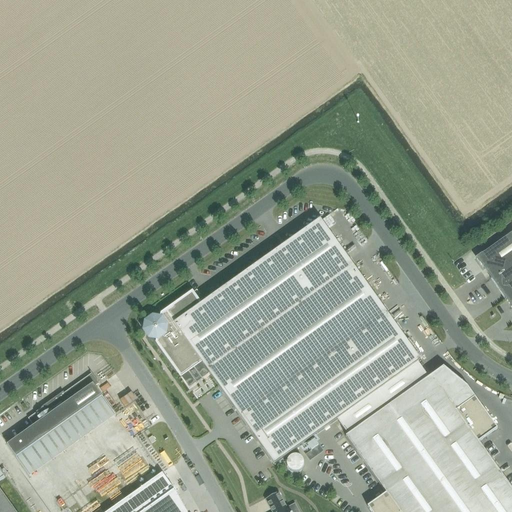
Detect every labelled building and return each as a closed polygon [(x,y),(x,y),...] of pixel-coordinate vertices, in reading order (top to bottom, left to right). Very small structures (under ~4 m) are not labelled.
[(420,362),(368,288),(320,220),(201,305),(192,293),(161,315),(160,321),(153,320),(147,324),(146,331),(150,336),(157,337),(156,343),(180,378),(181,377),(189,388),(195,383),(197,385),(197,384),(196,382),(201,379),(202,381),(203,380),(201,379),(208,374),(201,363),(274,466),(420,362)] [(511,232),(476,259),(511,309),(511,232)] [(7,446),(16,458),(102,397),(95,387),(98,385),(99,385),(90,372),(90,373),(91,374),(63,394),(63,393),(41,408),(42,408),(43,409),(28,419),(33,427),(7,446)] [(511,511),(511,490),(478,443),(497,430),(474,397),(455,411),(431,376),(345,437),(386,494),(367,507),(370,511),(511,511)] [(92,445),(86,452),(95,459),(101,453),(92,445)] [(135,472),(146,464),(132,445),(121,453),(135,472)] [(287,460),(286,463),(286,467),(288,470),(290,472),(294,473),(297,473),(300,471),(303,469),(304,465),(304,462),(302,459),(299,456),(296,455),(292,456),(289,457),(287,460)] [(185,511),(174,491),(162,474),(108,511),(185,511)] [(0,511),(15,511),(0,490),(0,511)] [(278,493),(265,500),(271,511),(290,511),(288,507),(286,508),(278,493)]
